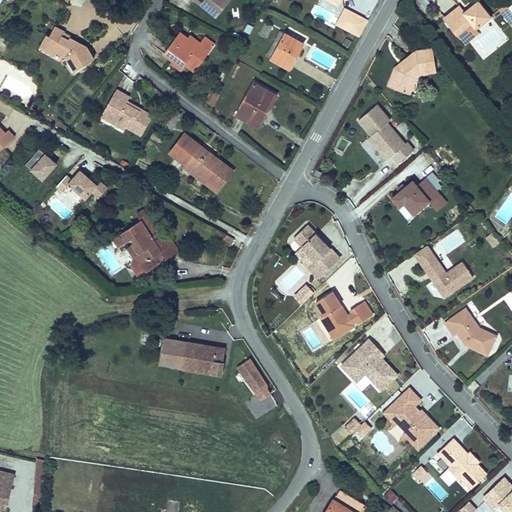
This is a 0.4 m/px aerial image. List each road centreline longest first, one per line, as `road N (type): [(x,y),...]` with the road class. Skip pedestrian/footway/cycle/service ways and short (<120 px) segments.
road 1 (residential): [(291,184),(246,263),(240,300),(310,440),(304,472),(274,511)]
road 2 (residential): [(511,446),(417,352),(335,204),(291,184)]
road 3 (residential): [(158,0),(134,47),(137,67),(291,184)]
road 4 (residential): [(392,0),(291,184)]
